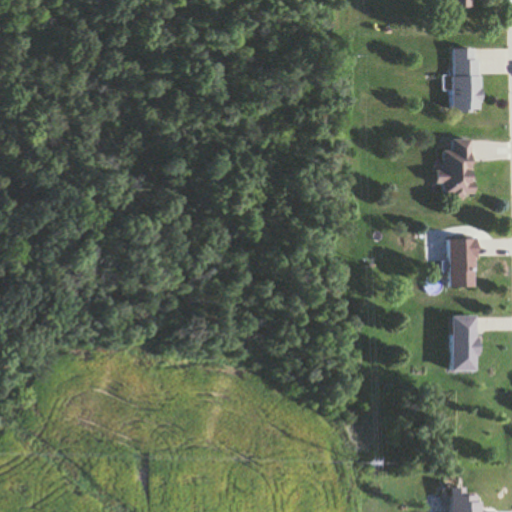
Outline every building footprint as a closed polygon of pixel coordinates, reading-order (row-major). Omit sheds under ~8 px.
[(457,0),(458,9),(467,9),(467,0),(457,0)] [(447,50),(448,113),(476,113),(475,49),(447,50)] [(466,142),(429,142),(429,190),(436,190),(436,197),(466,198),(466,142)] [(469,289),(469,239),(441,239),(441,289),(469,289)] [(471,317),(444,317),(444,372),(471,372),(471,317)]
